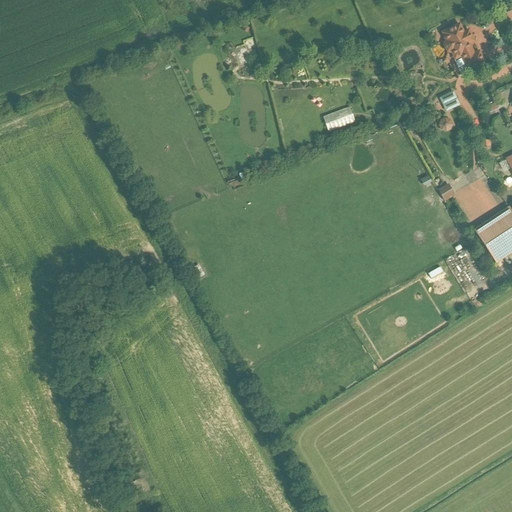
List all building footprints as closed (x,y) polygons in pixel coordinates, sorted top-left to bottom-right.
[(461,57),(463,61),(474,55),(468,45),(473,43),(467,32),(463,34),(459,25),(443,33),(447,41),(445,42),(444,46),(447,52),(451,53),(452,52),(456,59),(461,57)] [(479,52),(474,55),(463,61),(468,71),(484,63),(479,52)] [(453,93),(440,99),(446,112),(459,105),(453,93)] [(445,120),(441,122),(439,126),(441,131),(446,133),(450,130),(452,126),(450,121),(445,120)] [(449,186),(439,192),(444,201),(454,195),(449,186)] [(511,211),(511,212),(509,209),(474,231),(495,264),(511,252),(511,211)] [(146,479),(137,482),(141,496),(151,492),(146,479)]
